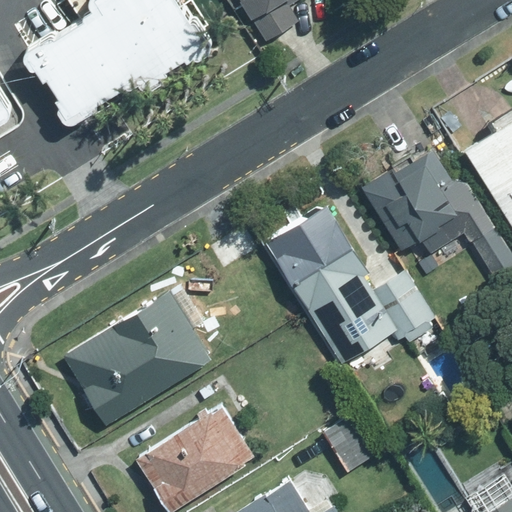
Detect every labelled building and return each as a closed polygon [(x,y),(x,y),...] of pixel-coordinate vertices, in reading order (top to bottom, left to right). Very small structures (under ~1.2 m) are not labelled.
[(177,0),(77,0),(84,10),(18,51),(61,119),(122,82),(133,100),(155,87),(145,72),(176,53),(184,66),(209,50),(177,0)] [(235,0),(258,30),(299,0),(235,0)] [(511,111),(460,142),(511,228),(511,111)] [(436,125),(353,175),(400,251),(427,235),(445,266),(502,231),(436,125)] [(319,200),(262,232),(340,372),(445,315),(418,266),(370,293),(319,200)] [(210,351),(166,281),(61,346),(105,417),(210,351)] [(209,401),(134,449),(169,504),(244,456),(242,453),(252,446),(220,398),(211,404),(209,401)] [(358,411),(322,430),(345,472),(381,452),(358,411)] [(294,470),(225,511),(335,511),(325,495),(313,502),(294,470)] [(511,511),(511,492),(473,511),(511,511)]
